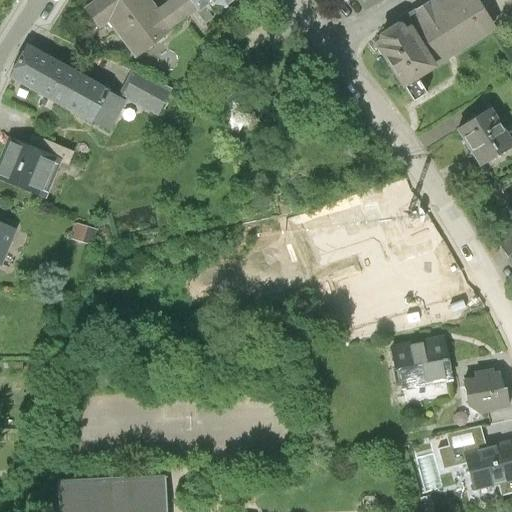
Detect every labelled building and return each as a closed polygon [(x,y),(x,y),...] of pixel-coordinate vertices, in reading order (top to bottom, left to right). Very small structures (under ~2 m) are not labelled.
[(171,0),(156,11),(148,0),(98,0),(85,10),(99,28),(108,21),(135,57),(171,30),(169,27),(196,9),(189,0),(171,0)] [(189,0),(196,9),(206,22),(227,7),(226,4),(231,0),(233,0),(236,1),(236,0),(189,0)] [(497,39),(472,0),(440,0),(364,49),(397,102),(497,39)] [(121,92),(27,38),(7,72),(107,129),(127,95),(121,92)] [(127,95),(159,113),(171,91),(134,70),(121,92),(127,95)] [(511,155),(487,117),(452,139),(476,177),(511,155)] [(62,153),(9,133),(0,156),(0,174),(47,193),(62,153)] [(397,244),(390,230),(374,203),(325,231),(348,272),(397,244)] [(390,230),(397,244),(402,242),(414,263),(378,283),(390,304),(449,270),(427,231),(434,227),(425,210),(390,230)] [(16,225),(0,219),(0,257),(4,259),(16,225)] [(511,232),(492,244),(511,278),(511,232)] [(454,377),(443,330),(389,342),(400,390),(454,377)] [(511,408),(502,356),(464,363),(474,415),(511,408)] [(511,437),(465,450),(475,488),(511,478),(511,437)] [(166,511),(164,471),(56,476),(57,511),(166,511)]
